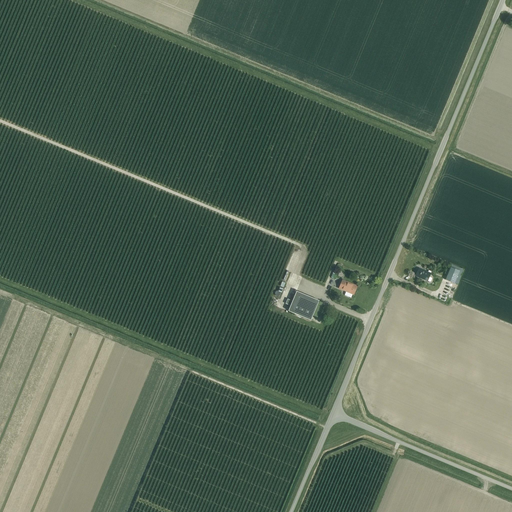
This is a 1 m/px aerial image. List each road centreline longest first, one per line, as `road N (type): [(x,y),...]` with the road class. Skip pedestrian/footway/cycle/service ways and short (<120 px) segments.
road 1 (unclassified): [(331,415),(502,0)]
road 2 (unclassified): [(331,415),(511,488)]
